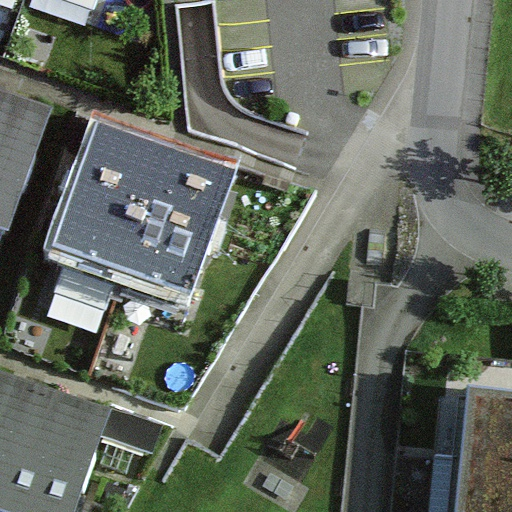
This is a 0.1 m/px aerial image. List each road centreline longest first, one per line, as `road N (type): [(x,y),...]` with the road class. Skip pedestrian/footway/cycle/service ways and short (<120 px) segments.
road 1 (residential): [(365,511),(382,350),(409,303),(472,231)]
road 2 (residential): [(455,0),(439,181),(454,217),(472,231)]
